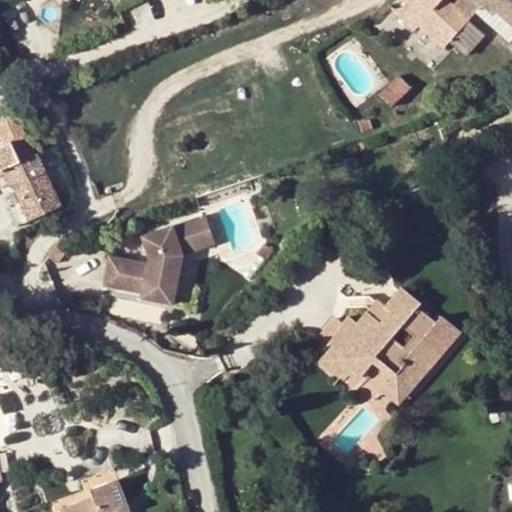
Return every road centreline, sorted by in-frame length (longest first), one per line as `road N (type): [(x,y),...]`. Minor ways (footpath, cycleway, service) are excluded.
road 1 (residential): [(13,308),(25,263),(117,183),(133,100),(353,0)]
road 2 (residential): [(13,308),(80,315),(157,354),(172,381)]
road 3 (residential): [(172,381),(321,287)]
road 4 (residential): [(172,381),(185,405),(204,511)]
